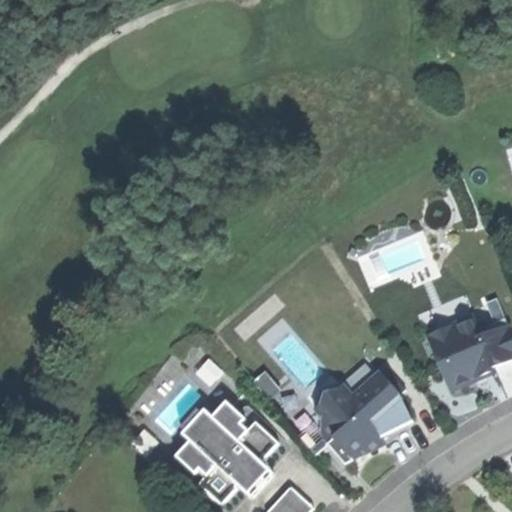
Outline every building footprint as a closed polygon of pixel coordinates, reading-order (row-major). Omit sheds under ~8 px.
[(438,364),(448,386),(474,374),(472,370),(480,367),(481,369),(489,366),(511,355),(511,335),(504,317),(479,328),(473,313),(450,323),(455,334),(441,340),(443,346),(439,348),(445,361),(438,364)] [(425,334),(438,364),(445,361),(439,348),(443,346),(441,340),(455,334),(450,323),(425,334)] [(490,368),(489,366),(481,369),(480,367),(472,370),(474,374),(479,372),(490,368)] [(388,367),(381,373),(398,392),(404,386),(388,367)] [(340,445),(351,457),(366,449),(384,440),(380,432),(411,418),(398,392),(381,373),(377,368),(351,391),(342,381),(335,387),(323,390),(320,400),(312,406),(319,414),(318,430),(336,448),(340,445)] [(196,480),(220,502),(237,484),(241,487),(252,476),(264,462),(260,458),(278,440),(254,418),(247,425),(241,419),(244,416),(225,398),(210,413),(203,406),(200,409),(195,405),(179,422),(183,427),(180,430),(188,437),(173,453),(193,471),(196,467),(202,473),(196,480)] [(266,510),(268,511),(308,511),(315,505),(292,483),(266,510)]
